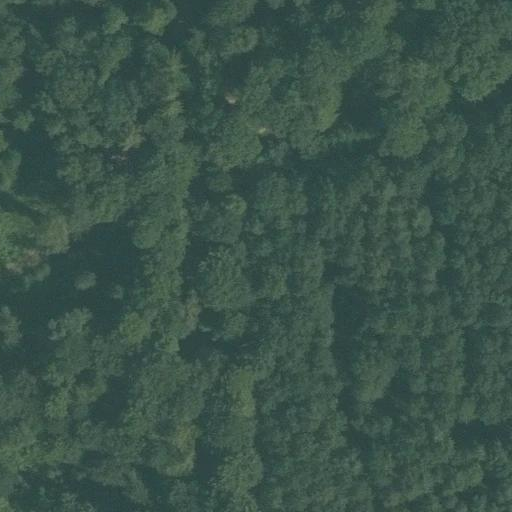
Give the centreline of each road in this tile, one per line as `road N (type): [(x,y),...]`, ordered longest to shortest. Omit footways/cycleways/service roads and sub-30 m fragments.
road 1 (tertiary): [(189,157),(203,511)]
road 2 (track): [(511,61),(189,157)]
road 3 (track): [(0,273),(189,157)]
road 4 (tertiary): [(189,157),(183,0)]
